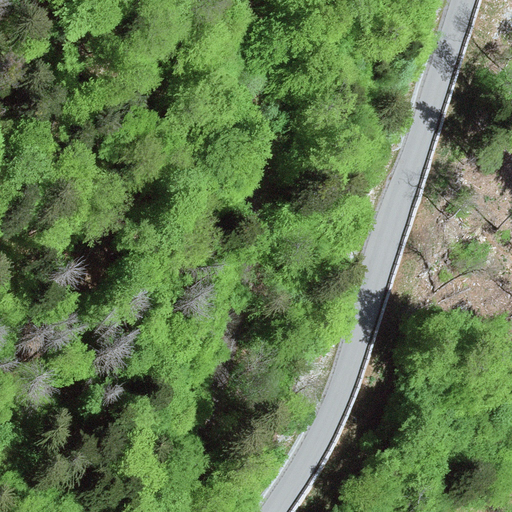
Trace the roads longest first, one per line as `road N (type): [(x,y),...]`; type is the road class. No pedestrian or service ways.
road 1 (tertiary): [(460,0),(345,372),(270,511)]
road 2 (track): [(176,511),(245,259),(253,181),(240,0)]
